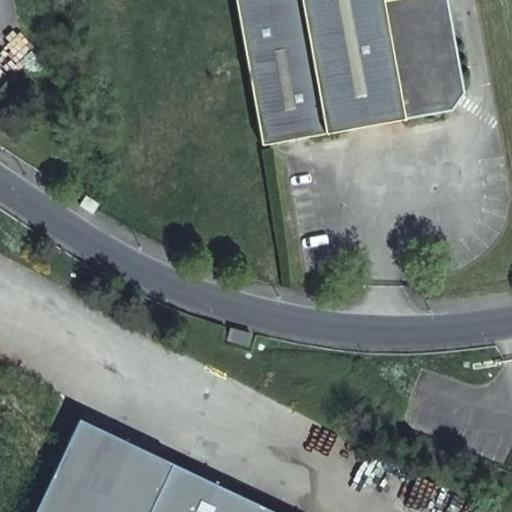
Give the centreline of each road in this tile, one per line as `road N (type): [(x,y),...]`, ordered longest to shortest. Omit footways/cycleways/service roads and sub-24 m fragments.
road 1 (residential): [(0,184),(129,268),(189,292),(314,324),(427,331),(511,320)]
road 2 (unknown): [(0,288),(404,496)]
